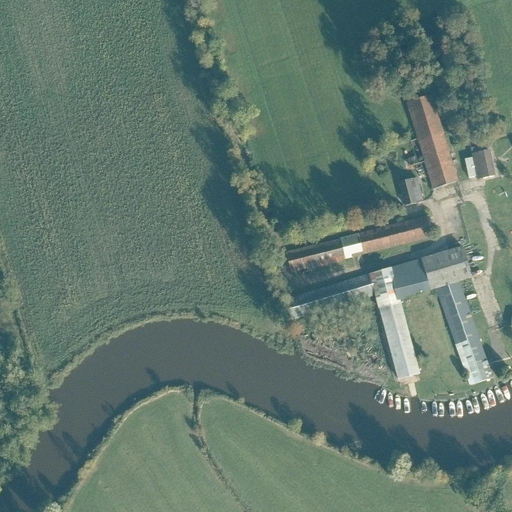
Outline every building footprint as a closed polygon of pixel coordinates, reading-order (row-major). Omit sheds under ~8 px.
[(458,181),(430,95),(404,103),(432,190),(458,181)] [(495,177),(490,150),(471,155),(476,181),(495,177)] [(422,203),(417,179),(398,183),(404,207),(422,203)] [(426,217),(286,252),(291,272),(431,238),(426,217)] [(461,248),(285,301),(291,322),(374,296),(396,382),(417,376),(399,301),(436,289),(468,387),(491,379),(461,283),(470,280),(461,248)]
